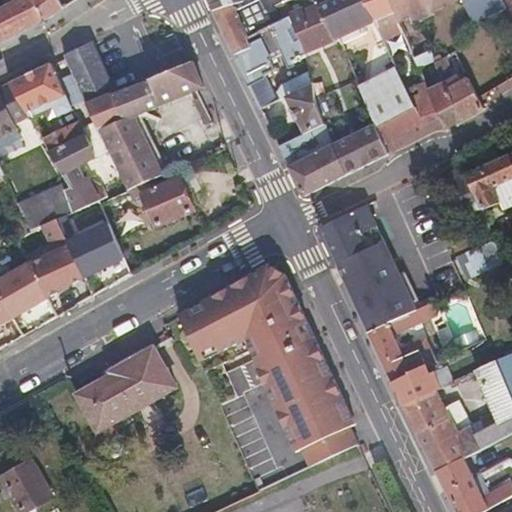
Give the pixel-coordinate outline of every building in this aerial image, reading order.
[(0,42),(46,19),(34,0),(6,0),(9,4),(0,8),(0,42)] [(34,0),(46,19),(65,7),(60,0),(34,0)] [(249,38),(261,31),(255,18),(244,23),(236,5),(248,1),(247,0),(210,0),(210,5),(235,55),(253,47),(249,38)] [(270,0),(277,9),(292,0),(270,0)] [(289,13),(295,10),(292,0),(277,9),(285,19),(289,17),(291,16),(289,13)] [(336,42),(339,41),(374,23),(362,0),(330,0),(324,3),(320,5),(336,42)] [(388,0),(362,0),(374,23),(395,14),(388,0)] [(432,11),(457,0),(388,0),(395,14),(399,23),(410,18),(413,25),(434,16),(432,11)] [(507,9),(502,0),(460,0),(467,15),(485,7),(489,17),(507,9)] [(289,17),(307,56),(336,42),(320,5),(318,3),(306,9),(305,5),(295,10),(289,13),(291,16),(289,17)] [(263,30),(277,59),(283,55),(290,69),(296,66),(294,62),(307,56),(289,17),(285,19),(263,30)] [(268,74),(277,70),(273,60),(277,59),(263,30),(261,31),(249,38),(253,47),(235,55),(248,82),(261,110),(279,100),(276,95),(277,93),(268,74)] [(89,105),(115,93),(94,45),(67,57),(89,105)] [(414,58),(417,67),(435,59),(433,57),(431,51),(414,58)] [(440,54),(433,57),(435,59),(441,75),(449,71),(440,54)] [(172,172),(145,114),(198,91),(205,87),(194,62),(115,93),(125,118),(100,130),(130,190),(157,179),(172,172)] [(31,115),(32,118),(55,107),(60,117),(76,109),(54,64),(14,82),(31,115)] [(396,67),(359,85),(376,123),(385,146),(425,126),(422,117),(417,107),(416,108),(407,89),(396,67)] [(459,74),(445,82),(463,120),(485,109),(479,98),(468,78),(462,81),(459,74)] [(0,89),(0,139),(18,131),(14,123),(31,115),(14,82),(0,89)] [(417,107),(422,117),(438,111),(429,90),(425,82),(407,89),(416,108),(417,107)] [(463,120),(445,82),(429,90),(438,111),(441,118),(447,129),(463,120)] [(319,98),(314,83),(286,97),(305,135),(325,125),(319,98)] [(125,118),(115,93),(89,105),(100,130),(125,118)] [(81,122),(46,140),(54,154),(89,136),(81,122)] [(376,123),(333,144),(348,175),(389,154),(385,146),(376,123)] [(348,175),(333,144),(325,125),(305,135),(280,147),(298,184),(304,197),(348,175)] [(104,201),(91,175),(86,178),(81,166),(98,157),(89,136),(54,154),(68,180),(72,187),(65,191),(77,214),(104,201)] [(511,152),(467,176),(482,211),(501,203),(504,211),(511,207),(511,152)] [(467,230),(486,220),(482,211),(467,176),(463,169),(444,178),(467,230)] [(157,179),(130,190),(135,201),(145,196),(158,226),(196,210),(182,178),(160,188),(157,179)] [(72,187),(68,180),(19,202),(24,212),(33,233),(45,228),(60,221),(77,214),(65,191),(72,187)] [(377,227),(367,206),(321,228),(329,245),(337,263),(369,248),(362,235),(377,227)] [(33,233),(24,212),(13,217),(24,237),(33,233)] [(108,218),(69,239),(87,277),(132,258),(108,218)] [(52,243),(27,256),(50,298),(87,277),(69,239),(60,221),(45,228),(52,243)] [(362,235),(369,248),(383,240),(377,227),(362,235)] [(458,258),(478,249),(471,233),(452,241),(458,258)] [(383,240),(337,263),(370,332),(410,315),(422,309),(389,239),(383,240)] [(464,271),(502,254),(496,241),(478,249),(458,258),(464,271)] [(27,256),(0,275),(0,298),(12,320),(50,298),(27,256)] [(278,264),(177,315),(197,361),(243,341),(296,462),(302,458),(305,463),(308,469),(360,445),(357,438),(278,264)] [(0,298),(0,326),(12,320),(0,298)] [(443,316),(451,346),(481,338),(473,308),(443,316)] [(429,364),(437,360),(426,336),(401,347),(396,336),(415,326),(410,315),(407,316),(385,326),(370,332),(394,382),(430,366),(429,364)] [(511,353),(511,343),(503,348),(506,357),(511,353)] [(111,370),(114,375),(81,394),(100,430),(175,387),(152,346),(111,370)] [(511,353),(506,357),(497,361),(511,395),(511,353)] [(511,395),(497,361),(477,370),(496,412),(501,423),(486,431),(476,435),(459,401),(444,408),(436,391),(405,406),(439,471),(466,458),(511,435),(511,395)] [(443,388),(436,372),(433,373),(430,366),(394,382),(405,406),(436,391),(443,388)] [(501,423),(496,412),(481,418),(486,431),(501,423)] [(483,511),(511,496),(511,482),(492,492),(483,476),(477,478),(466,458),(439,471),(459,511),(483,511)] [(32,461),(2,476),(22,511),(26,511),(52,497),(32,461)]
